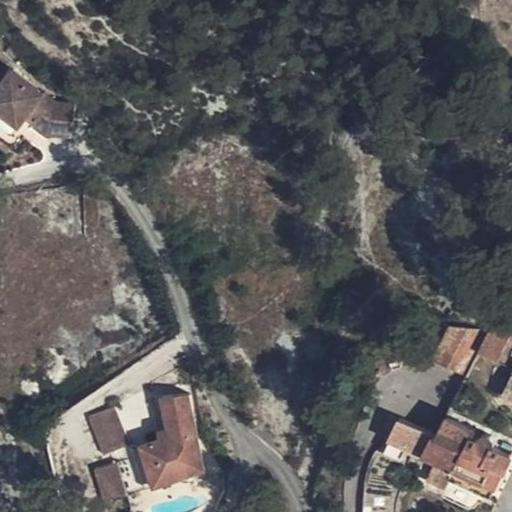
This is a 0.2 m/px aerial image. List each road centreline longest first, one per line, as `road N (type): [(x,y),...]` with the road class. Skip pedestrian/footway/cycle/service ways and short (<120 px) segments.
road 1 (residential): [(0,181),(95,161),(139,194),(209,372),(243,433),(294,487),(306,511)]
road 2 (residential): [(355,511),(360,458),(381,409),(402,387),(436,394)]
